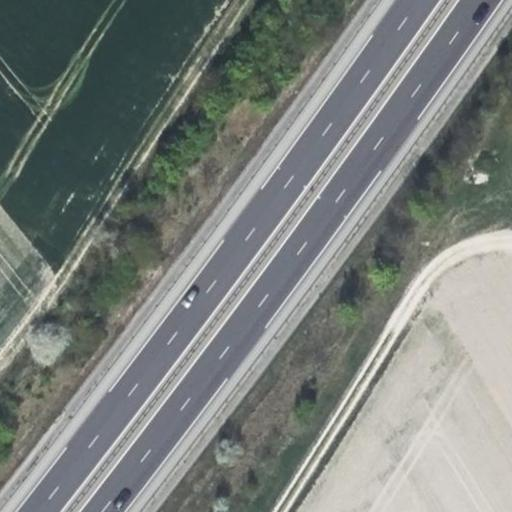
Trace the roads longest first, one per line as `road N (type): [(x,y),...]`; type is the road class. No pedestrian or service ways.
road 1 (motorway): [(417,0),(39,511)]
road 2 (motorway): [(101,511),(476,0)]
road 3 (track): [(0,360),(251,0)]
road 4 (track): [(291,511),(476,218),(511,207)]
